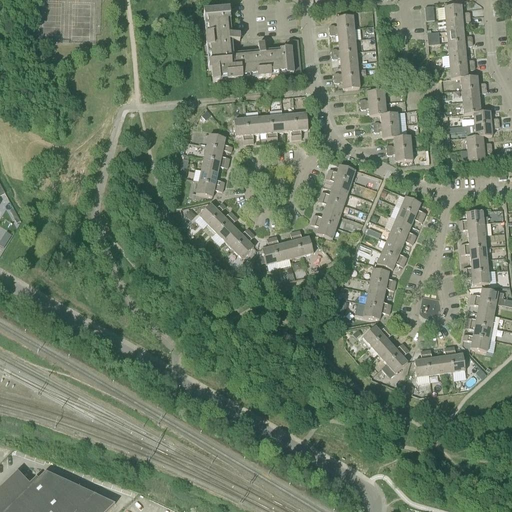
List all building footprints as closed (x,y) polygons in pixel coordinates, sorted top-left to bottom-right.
[(445,21),(470,19),(469,15),(468,14),(464,15),(463,16),(461,16),(460,8),(444,9),(445,21)] [(433,9),(424,10),(426,23),(434,22),(433,9)] [(227,82),(235,81),(233,64),(231,64),(229,43),(239,42),(239,36),(228,37),(226,18),(229,18),(229,11),(203,13),(204,20),(207,20),(208,35),(205,35),(206,49),(209,49),(211,64),(208,64),(208,72),(211,71),(212,83),(220,82),(219,79),(226,79),(227,82)] [(329,33),(353,30),(352,18),(336,19),(337,28),(335,28),(333,27),(330,27),(328,29),(329,33)] [(470,23),(470,19),(445,21),(446,33),(462,32),(462,24),(464,24),(465,25),(469,24),(470,23)] [(355,42),(353,30),(329,33),(329,37),(330,38),(334,37),(335,36),(337,36),(338,44),(355,42)] [(462,32),(446,33),(447,45),(472,43),(472,39),(471,39),(470,38),(466,38),(465,40),(463,40),(462,32)] [(438,34),(427,35),(428,47),(439,46),(438,34)] [(233,58),(233,64),(235,81),(242,80),(242,77),(257,76),(257,79),(271,78),(270,75),(285,73),(286,76),(293,76),(293,75),(300,74),(297,42),(286,43),(287,50),(283,50),(284,53),(265,55),(264,45),(258,45),(259,56),(233,58)] [(356,54),(355,42),(338,44),(339,52),(337,52),(335,51),(332,51),(330,53),(331,57),(356,54)] [(472,43),(447,45),(448,57),(465,56),(464,48),(466,48),(467,49),(471,48),(472,47),(472,43)] [(356,54),(331,57),(331,61),(333,62),(336,61),(338,60),(340,60),(340,68),(357,66),(356,54)] [(465,56),(448,57),(449,69),(474,67),(474,63),(472,62),(469,62),(467,63),(465,64),(465,56)] [(358,78),(357,66),(340,68),(341,76),(339,76),(338,75),(334,75),(333,76),(333,80),(358,78)] [(474,67),(449,69),(450,82),(460,81),(460,80),(467,79),(466,72),(468,71),(470,72),(473,72),(474,71),(475,71),(474,67)] [(343,92),(359,90),(358,78),(333,80),(333,84),(334,84),(335,85),(339,85),(340,84),(342,84),(343,92)] [(476,79),(467,79),(460,80),(460,81),(461,92),(486,90),(486,86),(485,86),(484,85),(480,85),(479,87),(477,87),(476,79)] [(486,90),(461,92),(462,104),(479,103),(478,95),(480,95),(481,96),(485,95),(486,94),(486,90)] [(360,107),(384,105),(383,92),(367,94),(368,102),(366,102),(364,101),(361,102),(359,103),(360,107)] [(479,103),(462,104),(463,117),(473,116),(473,115),(488,114),(488,110),(486,109),(482,109),(481,110),(479,111),(479,103)] [(385,117),(385,116),(384,105),(360,107),(360,111),(361,112),(365,112),(366,110),(368,110),(369,118),(380,117),(385,117)] [(202,124),(211,117),(207,113),(201,118),(202,118),(199,121),(202,124)] [(489,114),(488,114),(473,115),(473,116),(474,127),(499,125),(498,121),(497,120),(493,121),(492,122),(490,122),(489,114)] [(294,117),(296,142),(301,141),(300,132),(307,132),(306,115),(294,117)] [(373,130),(398,128),(396,115),(385,116),(385,117),(380,117),(381,125),(379,125),(377,124),(374,125),(373,126),(372,126),(373,130)] [(282,118),(283,134),(290,133),(291,142),(296,142),(294,117),(282,118)] [(270,119),(272,144),(277,143),(276,135),(283,134),(282,118),(270,119)] [(258,120),(259,136),(266,136),(267,144),(272,144),(270,119),(258,120)] [(258,120),(246,121),(248,146),(253,146),(252,137),(259,136),(258,120)] [(248,146),(246,121),(233,122),(235,138),(242,138),(243,146),(248,146)] [(499,125),(474,127),(475,139),(482,139),(492,138),(491,130),(493,130),(494,131),(498,130),(499,129),(499,125)] [(399,139),(398,128),(373,130),(373,134),(375,135),(378,134),(379,133),(382,133),(382,141),(393,140),(399,139)] [(209,137),(206,149),(222,152),(222,153),(231,154),(232,149),(223,147),(225,140),(209,137)] [(386,153),(411,150),(410,138),(399,139),(393,140),(394,148),(392,148),(391,147),(387,147),(386,149),(385,149),(386,153)] [(467,152),(491,150),(491,146),(490,145),(486,145),(485,147),(483,147),(482,139),(475,139),(465,140),(467,152)] [(203,160),(228,166),(229,161),(221,159),(222,153),(222,152),(206,149),(203,160)] [(412,163),(411,150),(386,153),(386,157),(388,158),(392,157),(393,156),(395,156),(395,164),(412,163)] [(492,154),(491,150),(467,152),(468,165),(484,163),(483,155),(485,155),(487,156),(491,155),(492,154)] [(227,171),(228,166),(203,160),(201,172),(217,176),(218,169),(227,171)] [(327,176),(351,184),(355,173),(339,167),(337,174),(329,172),(327,176)] [(217,176),(201,172),(198,184),(223,189),(224,184),(215,182),(217,176)] [(347,196),(351,184),(327,176),(325,181),(334,184),(331,191),(347,196)] [(223,189),(198,184),(196,196),(212,199),(213,192),(222,194),(223,189)] [(347,196),(331,191),(329,197),(321,194),(319,199),(343,207),(347,196)] [(343,207),(319,199),(318,204),(326,207),(324,213),(339,218),(343,207)] [(400,210),(423,220),(425,216),(417,212),(420,205),(405,199),(400,210)] [(198,218),(207,227),(219,215),(225,209),(221,205),(215,211),(210,206),(198,218)] [(20,223),(13,210),(9,212),(16,225),(20,223)] [(395,221),(410,228),(413,221),(421,225),(423,220),(400,210),(395,221)] [(196,217),(190,212),(185,217),(190,222),(196,217)] [(312,222),(336,230),(339,218),(324,213),(322,220),(313,217),(312,222)] [(458,228),(483,226),(482,213),(465,215),(466,222),(457,223),(458,228)] [(224,220),(219,215),(207,227),(216,235),(234,217),(230,214),(224,220)] [(234,217),(216,235),(224,244),(236,232),(231,227),(237,221),(234,217)] [(372,217),(370,223),(376,225),(378,219),(372,217)] [(391,232),(414,242),(416,238),(408,234),(410,228),(395,221),(391,232)] [(332,242),(336,230),(312,222),(310,227),(318,229),(316,236),(332,242)] [(484,238),(483,226),(458,228),(458,233),(467,232),(468,239),(484,238)] [(233,252),(250,234),(247,231),(241,237),(236,232),(224,244),(233,252)] [(386,243),(401,250),(404,244),(412,247),(414,242),(391,232),(386,243)] [(294,234),(301,258),(313,255),(309,239),(301,241),(299,233),(294,234)] [(254,238),(250,234),(233,252),(241,261),(253,249),(248,244),(254,238)] [(292,244),(285,245),(289,261),(301,258),(294,234),(289,235),(292,244)] [(484,238),(468,239),(468,246),(460,247),(460,252),(485,250),(484,238)] [(271,240),(277,264),(289,261),(285,245),(278,247),(276,239),(271,240)] [(265,267),(277,264),(271,240),(266,241),(268,250),(261,252),(265,267)] [(398,256),(401,250),(386,243),(381,255),(404,264),(406,260),(398,256)] [(485,250),(460,252),(461,257),(469,256),(470,263),(486,262),(485,250)] [(404,264),(381,255),(376,266),(392,272),(394,266),(402,269),(404,264)] [(462,276),(487,274),(486,262),(470,263),(470,270),(462,271),(462,276)] [(372,271),(370,283),(394,288),(395,283),(387,281),(388,274),(372,271)] [(489,286),(487,274),(462,276),(463,281),(471,280),(472,287),(489,286)] [(394,288),(370,283),(367,295),(383,298),(385,291),(393,293),(394,288)] [(471,297),(470,302),(495,306),(497,294),(481,291),(480,298),(471,297)] [(382,305),(383,298),(367,295),(365,307),(390,311),(391,307),(382,305)] [(495,306),(470,302),(469,307),(478,308),(477,315),(493,318),(495,306)] [(362,318),(365,306),(358,305),(356,317),(362,318)] [(390,311),(365,307),(362,319),(379,322),(380,315),(389,316),(390,311)] [(493,318),(477,315),(475,322),(467,320),(466,325),(491,330),(493,318)] [(472,338),(488,341),(491,330),(466,325),(465,330),(473,332),(472,338)] [(362,339),(370,348),(389,332),(386,328),(379,334),(374,328),(362,339)] [(361,336),(357,332),(352,336),(355,340),(361,336)] [(389,332),(370,348),(378,357),(391,346),(386,341),(392,335),(389,332)] [(488,341),(472,338),(464,337),(463,342),(471,344),(470,351),(486,354),(488,341)] [(395,351),(391,346),(378,357),(386,366),(405,349),(402,346),(395,351)] [(405,349),(386,366),(394,376),(407,364),(402,359),(408,353),(405,349)] [(445,359),(438,360),(440,376),(452,374),(449,349),(444,350),(445,359)] [(449,349),(452,374),(464,373),(462,356),(455,357),(454,349),(449,349)] [(425,353),(428,378),(440,376),(438,360),(431,361),(430,352),(425,353)] [(416,379),(428,378),(425,353),(420,353),(421,362),(414,363),(416,379)] [(386,368),(383,372),(391,381),(395,377),(386,368)] [(475,375),(481,380),(486,376),(480,370),(475,375)] [(413,390),(405,387),(403,393),(411,396),(413,390)] [(0,511),(107,511),(114,506),(45,474),(31,487),(17,473),(0,489),(0,511)]
